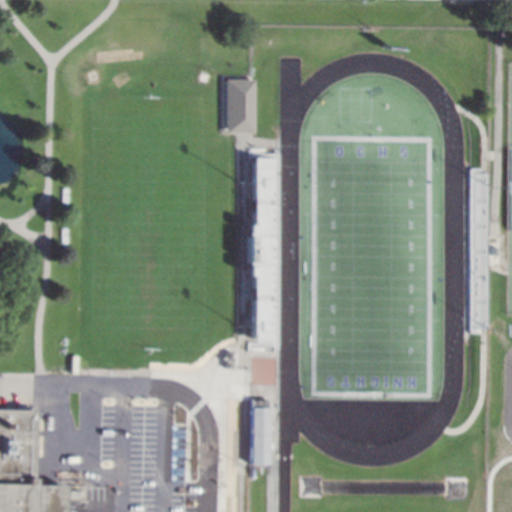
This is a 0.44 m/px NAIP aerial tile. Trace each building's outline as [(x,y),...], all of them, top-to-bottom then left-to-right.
[(223,79),(254,80),(253,132),(222,132),(223,79)] [(249,224),(243,224),(242,275),(248,275),(247,341),(276,342),(279,157),(250,157),(249,224)] [(499,261),(490,261),(490,242),(498,242),(499,242),(499,261)] [(247,399),(265,399),(264,465),(246,465),(247,399)] [(0,511),(0,408),(32,409),(31,485),(63,485),(62,511),(0,511)]
